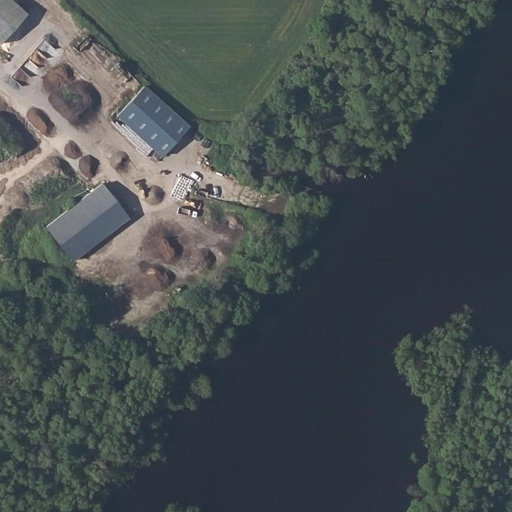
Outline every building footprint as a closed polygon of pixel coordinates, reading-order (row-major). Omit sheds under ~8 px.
[(12,0),(0,0),(0,39),(3,42),(28,13),(12,0)] [(31,48),(22,70),(37,76),(46,54),(31,48)] [(190,125),(149,87),(121,116),(165,157),(193,128),(190,125)] [(40,95),(19,102),(25,120),(46,113),(40,95)] [(104,183),(47,226),(73,261),(130,218),(104,183)]
